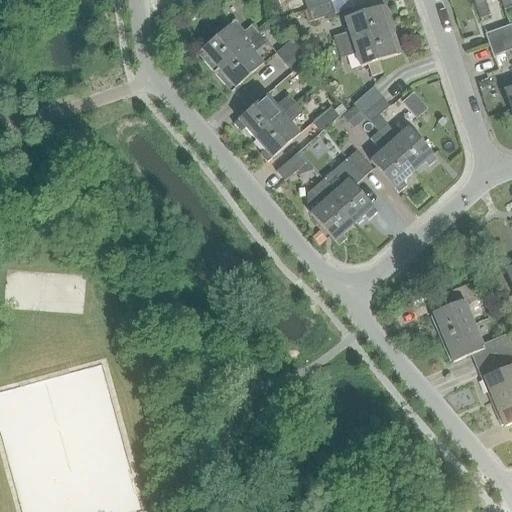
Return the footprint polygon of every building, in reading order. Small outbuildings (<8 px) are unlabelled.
[(301,0),(305,11),(329,3),(328,0),(301,0)] [(471,0),(478,19),(489,16),(483,0),(471,0)] [(511,0),(499,0),(504,11),(511,8),(511,2),(511,0)] [(333,15),(329,3),(305,11),(309,23),(333,15)] [(382,18),(388,16),(384,6),(343,20),(348,33),(332,38),(336,49),(386,32),(382,18)] [(233,21),(228,26),(196,54),(212,74),(257,35),(249,26),(243,32),(233,21)] [(484,35),(487,46),(511,37),(511,36),(509,26),(484,35)] [(391,46),(386,32),(336,49),(339,60),(355,55),(360,68),(400,55),(397,44),(391,46)] [(264,43),(257,35),(212,74),(229,93),(261,65),(252,54),(264,43)] [(491,57),(511,49),(511,37),(487,46),(491,57)] [(293,38),(274,54),(282,64),(301,48),(293,38)] [(310,58),(301,48),(282,64),(291,74),(310,58)] [(372,89),(353,105),(361,115),(380,98),(372,89)] [(419,91),(408,100),(423,117),(434,108),(419,91)] [(244,129),(253,140),(294,105),(286,96),(274,107),(265,96),(232,124),(239,133),(244,129)] [(436,160),(408,128),(397,138),(378,116),(388,107),(380,98),(361,115),(362,117),(377,133),(378,133),(413,173),(424,163),(428,168),(436,160)] [(301,113),(294,105),(253,140),(263,151),(258,155),(266,163),(298,135),(289,124),(301,113)] [(340,116),(350,128),(362,117),(361,115),(353,105),(340,116)] [(329,108),(310,124),(318,134),(337,118),(329,108)] [(378,133),(377,133),(369,140),(380,153),(369,162),(397,194),(406,187),(402,182),(413,173),(378,133)] [(356,151),(346,160),(363,179),(372,170),(356,151)] [(297,153),(275,173),(283,182),(305,163),(297,153)] [(353,187),(363,179),(346,160),(337,168),(348,180),(337,190),(326,177),(317,185),(353,225),(364,216),(368,220),(376,213),(353,187)] [(317,185),(309,192),(306,195),(306,211),(338,247),(346,240),(342,235),(353,225),(317,185)] [(429,318),(438,340),(473,326),(465,306),(475,302),(468,284),(435,299),(440,310),(431,314),(432,316),(429,318)] [(481,346),(473,326),(438,340),(448,363),(451,361),(452,363),(470,356),(475,367),(511,351),(506,336),(481,346)] [(511,351),(475,367),(490,403),(511,394),(511,351)] [(511,394),(490,403),(499,425),(502,424),(503,426),(511,422),(511,394)]
